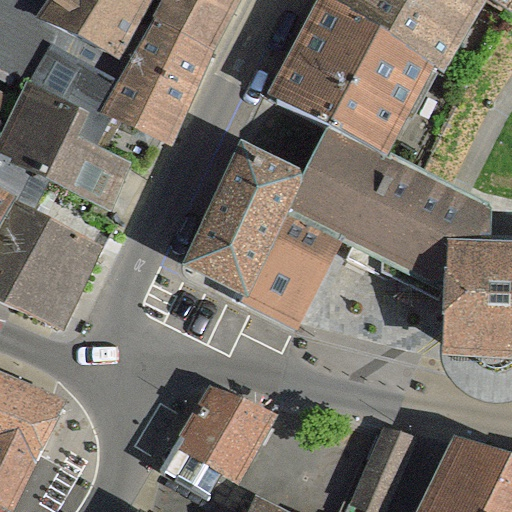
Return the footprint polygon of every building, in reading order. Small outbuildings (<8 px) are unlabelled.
[(42,32),(58,8),(44,0),(0,0),(0,67),(37,88),(59,52),(63,44),(42,32)] [(63,0),(58,8),(42,32),(63,44),(59,52),(126,89),(143,58),(157,34),(137,24),(143,12),(150,0),(63,0)] [(150,0),(143,12),(163,23),(168,15),(215,40),(236,0),(150,0)] [(351,0),(345,9),(437,71),(480,0),(351,0)] [(511,0),(482,0),(511,18),(511,17),(511,0)] [(301,67),(399,120),(408,124),(437,71),(345,9),(336,3),(301,67)] [(157,34),(143,58),(193,88),(210,51),(163,23),(157,34)] [(126,89),(59,52),(37,88),(85,120),(77,143),(106,156),(124,123),(110,115),(126,89)] [(110,115),(124,123),(169,144),(193,88),(143,58),(126,89),(110,115)] [(281,104),(332,132),(379,158),(399,120),(301,67),(281,104)] [(0,197),(13,205),(35,217),(51,183),(77,143),(85,120),(37,88),(0,160),(0,197)] [(379,158),(332,132),(305,183),(287,217),(344,242),(416,277),(439,288),(450,289),(453,256),(483,256),(484,242),(494,243),(495,215),(458,197),(421,179),(379,158)] [(126,166),(106,156),(77,143),(51,183),(105,209),(126,166)] [(192,269),(247,295),(287,217),(305,183),(245,156),(192,269)] [(0,229),(13,205),(0,197),(0,229)] [(35,217),(13,205),(0,229),(0,301),(56,328),(95,249),(35,217)] [(303,324),(344,242),(287,217),(247,295),(303,324)] [(511,256),(483,256),(453,256),(450,289),(446,346),(511,349),(511,256)] [(15,511),(65,410),(0,382),(0,511),(15,511)] [(274,422),(216,396),(188,442),(183,440),(163,473),(211,501),(227,475),(240,482),(274,422)] [(388,511),(421,440),(387,429),(353,507),(363,511),(388,511)] [(511,511),(511,461),(465,445),(433,511),(511,511)]
